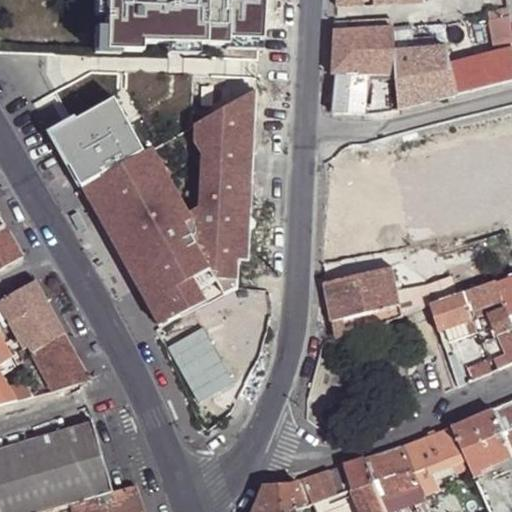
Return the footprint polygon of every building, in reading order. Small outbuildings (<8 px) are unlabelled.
[(111,0),(109,55),(258,60),(260,0),(111,0)] [(511,85),(511,13),(492,15),(496,55),(453,66),(458,99),(511,85)] [(395,22),(353,24),(353,31),(396,30),(395,22)] [(391,78),(399,77),(397,51),(396,30),(353,31),(336,32),(334,77),(341,76),(371,78),(391,78)] [(458,99),(453,66),(450,49),(441,51),(397,51),(399,77),(400,113),(458,99)] [(367,117),(371,78),(341,76),(337,116),(367,117)] [(257,92),(91,183),(161,310),(164,317),(232,283),(237,259),(247,258),(257,92)] [(380,117),(390,113),(390,107),(380,108),(380,117)] [(511,117),(397,143),(405,179),(511,154),(511,117)] [(430,218),(438,253),(468,246),(460,210),(430,218)] [(0,271),(22,258),(19,252),(5,228),(0,230),(0,271)] [(327,290),(332,322),(398,309),(393,269),(383,271),(327,281),(327,290)] [(511,275),(496,281),(507,308),(509,313),(511,312),(511,275)] [(448,278),(426,287),(432,303),(453,295),(448,278)] [(462,292),(473,321),(490,315),(507,308),(496,281),(462,292)] [(33,354),(65,335),(60,326),(53,313),(35,282),(0,302),(0,307),(26,349),(29,347),(33,354)] [(409,295),(414,310),(428,305),(432,303),(426,287),(409,295)] [(428,305),(434,323),(438,333),(473,321),(462,292),(453,295),(432,303),(428,305)] [(407,332),(421,328),(434,323),(428,305),(414,310),(402,315),(407,332)] [(507,308),(490,315),(494,324),(498,334),(511,328),(511,321),(509,313),(507,308)] [(332,322),(335,336),(335,340),(399,316),(398,309),(332,322)] [(490,315),(473,321),(476,330),(494,324),(490,315)] [(438,333),(439,336),(441,343),(476,330),(473,321),(438,333)] [(421,328),(425,340),(439,336),(438,333),(434,323),(421,328)] [(0,333),(10,353),(16,352),(18,351),(4,328),(0,329),(0,333)] [(511,328),(498,334),(508,358),(511,365),(511,364),(511,328)] [(0,404),(32,397),(0,333),(0,404)] [(54,393),(91,382),(65,335),(33,354),(54,393)] [(422,341),(440,394),(459,387),(446,358),(441,343),(439,336),(425,340),(422,341)] [(10,353),(32,397),(38,395),(16,352),(10,353)] [(446,358),(459,387),(465,385),(453,354),(446,358)] [(495,364),(497,371),(511,365),(508,358),(495,364)] [(493,373),(487,361),(468,368),(473,382),(493,373)] [(511,402),(511,401),(493,408),(511,454),(511,402)] [(511,454),(493,408),(454,424),(470,463),(476,476),(490,509),(500,504),(489,477),(484,479),(482,478),(478,470),(500,460),(511,455),(511,454)] [(0,511),(48,511),(72,506),(116,494),(102,450),(93,421),(0,449),(0,511)] [(403,445),(421,485),(434,478),(454,470),(470,463),(454,424),(403,445)] [(366,458),(384,503),(422,491),(421,485),(403,445),(366,458)] [(511,467),(511,455),(500,460),(504,470),(511,467)] [(387,511),(384,503),(366,458),(346,464),(354,488),(364,511),(387,511)] [(470,463),(454,470),(459,482),(476,476),(470,463)] [(340,493),(354,488),(346,464),(331,469),(340,493)] [(340,493),(331,469),(304,478),(313,503),(315,503),(340,493)] [(265,485),(254,511),(288,511),(295,509),(307,504),(297,480),(284,484),(265,485)] [(135,489),(124,492),(116,494),(72,506),(73,511),(142,511),(143,511),(135,489)] [(431,511),(425,499),(413,505),(415,511),(431,511)]
